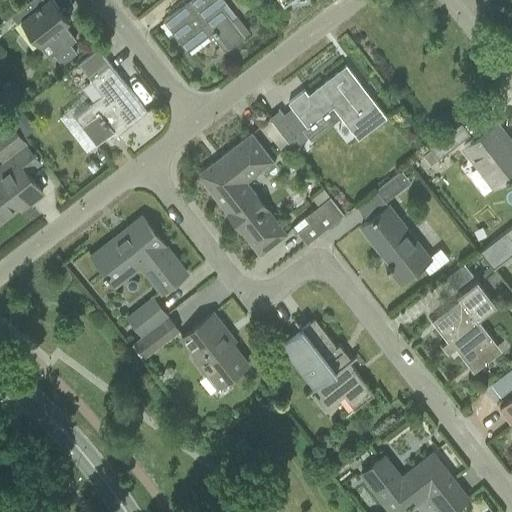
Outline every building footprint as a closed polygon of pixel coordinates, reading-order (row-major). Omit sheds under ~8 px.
[(44,0),(29,0),(10,15),(16,23),(19,20),(39,45),(47,39),(57,52),(53,54),(61,64),(76,52),(70,44),(76,40),(65,25),(69,22),(65,16),(69,12),(64,5),(59,9),(52,0),(46,0),(45,1),(44,0)] [(226,1),(225,0),(191,0),(164,21),(187,52),(210,34),(224,52),(248,34),(235,17),(231,20),(220,6),(226,1)] [(102,94),(74,115),(96,143),(106,136),(111,143),(119,137),(117,134),(146,111),(146,110),(145,111),(98,48),(78,63),(102,94)] [(333,105),(358,138),(385,117),(374,102),(371,105),(357,87),(360,84),(346,66),(308,94),(305,91),(289,103),(306,126),(333,105)] [(303,128),(297,132),(280,110),(269,118),(293,149),(309,136),(303,128)] [(2,167),(5,171),(0,175),(0,218),(19,204),(17,202),(21,199),(23,201),(27,198),(29,202),(42,192),(27,173),(40,163),(9,123),(0,130),(0,158),(5,164),(2,167)] [(474,140),(464,148),(495,187),(511,173),(511,144),(499,127),(495,123),(485,131),(474,140)] [(428,148),(429,150),(422,155),(430,165),(470,135),(461,124),(428,148)] [(213,163),(198,174),(213,194),(212,195),(227,214),(228,214),(259,254),(286,233),(269,210),(262,216),(248,198),(254,194),(245,182),(256,174),(256,175),(262,170),(263,172),(266,172),(273,167),(274,163),(273,161),(251,132),(241,140),(240,140),(233,146),(222,155),(213,163)] [(401,169),(376,189),(385,201),(411,181),(401,169)] [(307,242),(344,214),(331,197),(306,217),(310,223),(299,232),(307,242)] [(428,257),(388,205),(361,226),(390,264),(385,267),(387,270),(389,268),(400,282),(422,265),(429,275),(449,259),(440,248),(428,257)] [(140,264),(162,292),(186,273),(142,216),(125,229),(128,234),(100,255),(97,251),(91,256),(114,285),(140,264)] [(505,231),(478,252),(491,269),(511,253),(511,241),(508,236),(509,236),(505,231)] [(464,263),(445,278),(455,290),(473,275),(464,263)] [(494,270),(486,277),(493,287),(502,280),(494,270)] [(458,295),(460,298),(431,320),(447,341),(445,342),(452,350),(455,348),(466,361),(465,362),(473,372),(496,354),(488,343),(493,339),(478,320),(497,305),(477,280),(458,295)] [(128,317),(140,334),(166,314),(153,298),(128,317)] [(182,337),(220,385),(247,364),(220,330),(223,327),(212,313),(182,337)] [(135,344),(144,356),(178,330),(169,318),(135,344)] [(343,395),(354,409),(374,394),(349,362),(356,356),(355,355),(347,362),(340,354),(344,351),(339,344),(336,347),(314,319),(302,328),(295,319),(294,320),(301,329),(281,345),(314,388),(311,390),(326,408),(343,395)] [(511,398),(500,408),(501,410),(505,406),(511,414),(511,419),(510,422),(511,423),(511,422),(511,398)] [(362,473),(392,511),(403,511),(428,493),(442,511),(448,511),(467,498),(433,454),(401,478),(384,456),(362,473)]
